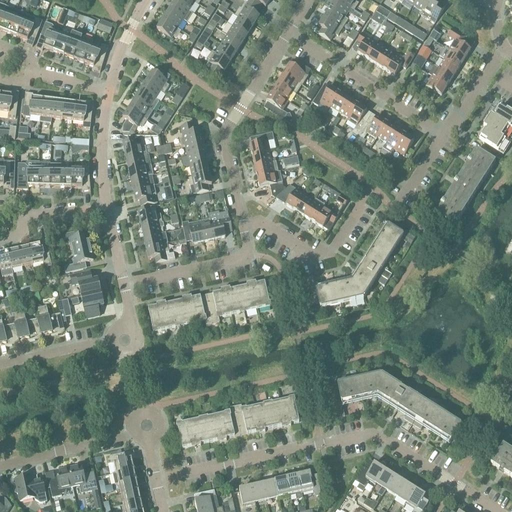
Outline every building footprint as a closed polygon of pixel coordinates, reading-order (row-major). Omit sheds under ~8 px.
[(31,0),(31,3),(29,6),(36,9),(39,1),(38,0),(37,0),(31,0)] [(192,14),(198,5),(189,0),(175,0),(174,3),(192,14)] [(265,8),(270,0),(246,0),(245,2),(258,11),(262,6),(265,8)] [(351,15),(353,11),(335,0),(329,9),(344,18),(348,13),(351,15)] [(335,0),(353,11),(358,5),(354,3),(356,0),(335,0)] [(422,13),(430,0),(417,0),(413,7),(422,13)] [(443,11),(438,8),(441,3),(435,0),(430,0),(422,13),(420,16),(434,25),(443,11)] [(255,16),(258,11),(245,2),(241,10),(239,9),(235,16),(253,27),(259,18),(255,16)] [(186,23),(192,14),(174,3),(168,12),(186,23)] [(220,7),(227,11),(229,7),(223,3),(220,7)] [(224,15),(227,11),(220,7),(217,11),(224,15)] [(0,31),(7,34),(16,12),(6,8),(0,22),(0,31)] [(390,23),(394,17),(390,14),(389,15),(378,8),(375,13),(387,21),(390,23)] [(347,20),(344,18),(329,9),(324,18),(342,30),(347,20)] [(67,17),(69,12),(63,10),(60,17),(66,19),(67,17)] [(17,38),(26,16),(16,12),(7,34),(17,38)] [(180,32),(186,23),(168,12),(162,21),(180,32)] [(383,27),(386,29),(389,25),(385,23),(387,21),(375,13),(371,21),(382,28),(383,27)] [(26,16),(17,38),(27,42),(25,45),(32,48),(42,23),(26,16)] [(212,21),(218,24),(221,20),(215,16),(212,21)] [(247,36),(253,27),(235,16),(234,16),(238,18),(232,27),(247,36)] [(336,39),(342,30),(324,18),(318,27),(322,30),(318,36),(329,42),(333,37),(336,39)] [(204,28),(206,23),(200,19),(197,24),(204,28)] [(176,39),(180,32),(162,21),(156,30),(171,40),(173,37),(176,39)] [(53,52),(60,36),(53,33),(54,30),(51,27),(45,24),(35,49),(42,52),(43,49),(53,52)] [(241,46),(247,36),(232,27),(226,36),(241,46)] [(189,38),(195,42),(200,33),(194,29),(189,38)] [(209,38),(212,34),(206,30),(203,34),(209,38)] [(446,49),(464,60),(474,44),(452,30),(448,37),(452,40),(446,49)] [(206,43),(209,38),(203,34),(200,39),(206,43)] [(367,60),(377,44),(379,41),(377,40),(375,43),(361,34),(352,50),(357,53),(357,54),(367,60)] [(73,60),(82,39),(72,35),(70,40),(63,56),(73,60)] [(63,56),(70,40),(60,36),(53,52),(63,56)] [(235,55),(241,46),(226,36),(221,45),(235,55)] [(83,64),(90,48),(92,43),(82,39),(73,60),(83,64)] [(201,51),(204,47),(197,43),(195,47),(201,51)] [(376,66),(385,51),(376,46),(377,44),(367,60),(376,66)] [(230,64),(235,55),(221,45),(215,54),(212,52),(211,52),(230,64)] [(90,48),(83,64),(93,68),(92,72),(100,74),(101,69),(103,64),(105,58),(106,53),(108,49),(102,46),(100,51),(90,48)] [(419,54),(418,57),(421,59),(426,62),(432,53),(427,50),(423,48),(421,51),(419,54)] [(458,70),(464,60),(446,49),(446,50),(448,51),(442,59),(458,70)] [(385,71),(395,56),(394,55),(393,57),(385,51),(376,66),(385,71)] [(224,73),(230,64),(211,52),(207,59),(210,61),(209,63),(205,70),(220,80),(224,73)] [(395,56),(385,71),(394,77),(400,67),(405,70),(413,58),(408,55),(404,61),(395,56)] [(452,79),(458,70),(442,59),(436,69),(452,79)] [(283,75),(299,85),(305,75),(307,77),(310,71),(293,60),(290,65),(289,65),(283,75)] [(447,88),(452,79),(436,69),(431,77),(429,76),(429,77),(447,88)] [(146,82),(161,92),(164,93),(168,87),(165,85),(167,82),(152,73),(146,82)] [(299,85),(283,75),(277,84),(292,93),(297,84),(299,85)] [(441,97),(447,88),(429,77),(423,86),(441,97)] [(155,101),(161,92),(146,82),(140,91),(155,101)] [(286,102),(292,93),(277,84),(272,93),(287,103),(288,103),(286,102)] [(329,110),(339,94),(329,88),(329,89),(324,86),(319,94),(312,104),(318,107),(320,104),(329,110)] [(149,110),(155,101),(140,91),(134,100),(149,110)] [(0,95),(0,97),(0,113),(9,114),(8,120),(15,121),(19,94),(11,93),(11,96),(0,95)] [(282,112),(287,103),(272,93),(266,102),(267,103),(264,109),(290,126),(292,122),(289,116),(287,115),(282,112)] [(40,118),(43,100),(32,99),(33,95),(26,94),(23,118),(29,119),(29,117),(40,118)] [(339,114),(348,100),(339,94),(329,110),(330,109),(339,114)] [(51,120),(53,102),(43,100),(40,118),(51,120)] [(143,119),(149,110),(134,100),(129,109),(143,119)] [(347,122),(357,106),(348,100),(339,114),(348,120),(347,121),(347,122)] [(62,121),(64,103),(53,102),(51,120),(62,121)] [(75,104),(73,122),(83,124),(82,129),(90,130),(90,124),(91,118),(92,109),(93,103),(86,102),(85,106),(75,104)] [(73,122),(75,104),(64,103),(62,121),(73,122)] [(358,137),(371,115),(366,112),(357,106),(347,122),(356,127),(352,134),(358,137)] [(511,108),(510,107),(507,112),(500,108),(493,120),(491,118),(483,130),(486,132),(478,143),(502,158),(511,142),(511,108)] [(146,121),(143,119),(129,109),(123,119),(126,121),(122,128),(122,134),(128,134),(133,126),(138,128),(139,126),(141,128),(146,121)] [(376,140),(386,124),(377,118),(376,119),(371,115),(358,137),(362,140),(367,134),(376,140)] [(166,126),(168,122),(162,118),(159,122),(166,126)] [(386,144),(395,130),(386,124),(376,140),(377,138),(386,144)] [(184,147),(202,143),(199,132),(192,134),(191,126),(180,129),(183,139),(179,140),(181,148),(184,147)] [(160,136),(163,131),(156,127),(153,132),(160,136)] [(394,151),(404,136),(395,130),(386,144),(382,150),(392,156),(394,151)] [(252,157),(270,153),(268,143),(274,141),(272,134),(249,139),(251,146),(249,146),(252,157)] [(404,136),(394,151),(404,157),(414,141),(404,136)] [(126,160),(146,156),(144,148),(141,149),(139,139),(122,143),(126,160)] [(187,158),(204,154),(202,143),(184,147),(187,158)] [(495,163),(476,151),(463,171),(482,184),(495,163)] [(254,168),(271,164),(268,154),(270,153),(252,157),(254,168)] [(189,168),(206,164),(204,154),(187,158),(189,168)] [(128,171),(145,167),(144,162),(147,161),(146,156),(126,160),(128,171)] [(15,170),(11,170),(11,163),(0,163),(0,186),(3,187),(3,191),(14,191),(15,170)] [(257,178),(275,174),(277,174),(275,163),(271,164),(254,168),(257,178)] [(192,179),(209,175),(206,164),(189,168),(192,179)] [(39,188),(39,170),(28,169),(24,166),(17,165),(17,191),(21,191),(28,191),(28,188),(39,188)] [(71,171),(71,189),(81,189),(81,193),(90,192),(90,186),(89,181),(89,174),(89,170),(89,166),(82,165),(82,171),(71,171)] [(130,181),(151,177),(152,177),(150,166),(145,167),(128,171),(130,181)] [(49,188),(50,170),(39,170),(39,188),(49,188)] [(60,188),(61,170),(50,170),(49,188),(60,188)] [(71,189),(71,171),(61,170),(60,188),(71,189)] [(482,184),(463,171),(450,192),(469,205),(482,184)] [(275,200),(283,192),(282,184),(277,185),(275,174),(257,178),(259,189),(269,187),(272,197),(275,200)] [(209,175),(192,179),(194,187),(190,188),(192,196),(208,193),(207,187),(211,186),(209,175)] [(133,192),(153,187),(151,177),(130,181),(133,192)] [(153,187),(133,192),(135,203),(138,202),(140,208),(154,205),(152,196),(155,196),(153,187)] [(295,212),(305,196),(295,190),(290,187),(283,192),(275,200),(295,212)] [(330,196),(330,197),(337,201),(336,203),(344,207),(348,202),(333,192),(330,196)] [(469,205),(450,192),(435,216),(454,228),(469,205)] [(304,218),(313,204),(304,198),(305,196),(295,212),(304,218)] [(183,198),(176,200),(176,201),(178,207),(185,206),(183,198)] [(313,224),(323,208),(324,207),(315,201),(313,204),(304,218),(313,224)] [(141,228),(162,224),(160,216),(156,216),(154,208),(137,211),(141,228)] [(323,208),(313,224),(322,229),(323,229),(328,233),(333,225),(338,217),(323,208)] [(209,220),(214,241),(225,239),(224,234),(232,232),(227,213),(219,215),(219,218),(209,220)] [(203,243),(214,241),(209,220),(209,221),(199,223),(203,243)] [(203,243),(199,223),(190,225),(190,222),(182,224),(187,245),(192,243),(192,246),(203,243)] [(143,239),(160,235),(159,229),(163,228),(162,223),(162,224),(141,228),(143,239)] [(352,283),(316,292),(320,309),(363,299),(403,237),(387,227),(352,283)] [(73,253),(90,249),(87,236),(76,239),(74,233),(63,236),(64,241),(67,241),(69,246),(71,245),(73,253)] [(146,249),(167,245),(164,234),(160,235),(143,239),(146,249)] [(29,248),(33,266),(43,263),(44,269),(51,267),(45,240),(38,242),(39,246),(29,248)] [(167,245),(146,249),(148,260),(154,259),(155,265),(175,260),(173,254),(169,255),(167,245)] [(22,268),(33,266),(29,248),(18,250),(22,268)] [(90,249),(73,253),(74,260),(72,260),(73,266),(64,268),(65,275),(83,271),(81,264),(93,261),(90,249)] [(12,270),(22,268),(18,250),(8,253),(12,270)] [(13,276),(12,270),(8,253),(0,254),(0,269),(2,279),(13,276)] [(81,298),(102,293),(100,285),(98,286),(97,280),(92,282),(90,273),(70,278),(72,287),(78,285),(81,298)] [(305,308),(319,305),(316,292),(313,277),(299,280),(305,308)] [(270,308),(264,283),(247,287),(247,285),(246,285),(246,287),(221,293),(221,291),(220,291),(221,293),(183,302),(182,300),(182,302),(157,307),(156,305),(156,307),(148,309),(153,334),(154,334),(154,333),(179,328),(180,328),(180,327),(205,322),(206,326),(219,323),(218,319),(243,313),(244,314),(244,313),(269,307),(269,308),(270,308)] [(102,293),(81,298),(86,320),(99,317),(99,314),(100,314),(98,308),(103,307),(102,302),(104,301),(102,293)] [(65,318),(71,317),(68,302),(62,303),(65,318)] [(38,325),(41,337),(42,336),(41,336),(41,335),(51,333),(52,337),(51,337),(51,338),(53,337),(56,336),(58,335),(60,334),(62,333),(64,331),(63,329),(60,315),(49,318),(46,308),(35,310),(38,325)] [(13,315),(12,315),(14,326),(18,342),(19,341),(18,341),(28,338),(29,342),(28,342),(28,343),(31,342),(33,341),(35,340),(37,339),(40,338),(41,337),(38,325),(37,321),(26,323),(24,313),(18,314),(13,315)] [(0,344),(4,344),(5,344),(6,347),(5,347),(5,348),(8,347),(10,346),(12,345),(15,344),(17,343),(18,342),(14,326),(3,328),(1,318),(0,317),(0,344)] [(460,426),(381,376),(324,389),(325,391),(320,392),(321,397),(326,396),(331,420),(344,417),(341,403),(377,395),(450,442),(460,426)] [(299,423),(293,399),(268,405),(267,404),(267,405),(242,411),(241,406),(227,409),(228,414),(203,419),(202,419),(177,425),(182,449),(199,445),(200,447),(200,445),(225,440),(226,442),(226,441),(226,440),(264,431),(264,433),(265,433),(265,431),(290,425),(290,427),(291,427),(290,425),(299,423)] [(511,452),(502,446),(490,465),(511,479),(511,452)] [(116,474),(134,470),(131,460),(135,459),(133,452),(106,458),(108,465),(114,464),(116,474)] [(362,493),(368,483),(368,482),(375,486),(384,472),(368,462),(355,482),(359,485),(356,489),(362,493)] [(68,469),(72,488),(79,487),(81,495),(95,492),(91,474),(86,475),(84,474),(82,475),(81,467),(76,468),(76,467),(68,469)] [(66,490),(72,488),(68,469),(60,471),(55,473),(57,480),(55,480),(55,481),(49,483),(48,483),(52,499),(62,497),(61,496),(65,495),(66,492),(66,490)] [(118,485),(136,481),(134,470),(116,474),(118,485)] [(386,491),(394,478),(384,472),(375,486),(376,485),(382,489),(378,495),(382,498),(386,491)] [(298,478),(302,495),(313,492),(314,497),(320,496),(316,477),(310,479),(310,475),(298,478)] [(34,485),(32,484),(30,477),(15,481),(17,489),(15,493),(19,496),(20,502),(34,499),(34,501),(40,504),(47,503),(42,483),(34,485)] [(303,499),(302,495),(298,478),(286,480),(289,496),(290,497),(295,496),(296,501),(303,499)] [(396,498),(404,484),(394,478),(386,491),(396,498)] [(278,498),(289,496),(286,480),(274,483),(278,498)] [(121,495),(138,492),(136,481),(118,485),(121,495)] [(266,501),(278,498),(274,483),(263,486),(266,501)] [(405,506),(415,491),(404,484),(396,498),(406,504),(405,505),(405,506)] [(255,504),(266,501),(263,486),(251,488),(255,505),(255,504)] [(243,508),(255,505),(251,488),(239,491),(243,508)] [(139,490),(140,501),(151,499),(150,489),(139,490)] [(415,491),(405,506),(414,511),(412,511),(423,511),(425,510),(428,504),(423,501),(425,497),(415,491)] [(123,506),(141,502),(138,492),(121,495),(123,506)] [(196,511),(207,511),(214,510),(211,499),(215,498),(214,492),(194,496),(195,502),(194,502),(196,511)] [(8,511),(11,507),(6,500),(0,496),(0,511),(8,511)] [(124,511),(142,511),(141,502),(123,506),(124,511)]
